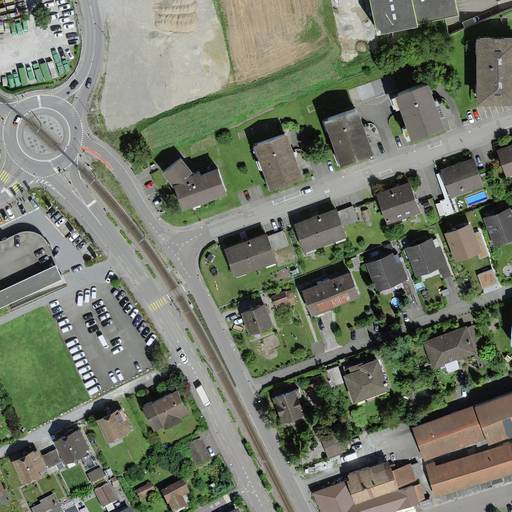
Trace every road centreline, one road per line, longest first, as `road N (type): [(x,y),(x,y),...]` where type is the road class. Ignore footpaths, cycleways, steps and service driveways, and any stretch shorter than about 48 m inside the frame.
road 1 (residential): [(171,250),(511,121)]
road 2 (residential): [(244,387),(511,289)]
road 3 (unclassified): [(187,359),(55,166)]
road 4 (residential): [(187,359),(0,453)]
road 5 (unknown): [(99,274),(131,324),(131,346),(120,354),(96,349),(65,289)]
road 6 (residential): [(244,387),(171,250)]
road 7 (residential): [(171,250),(117,169),(76,143)]
road 8 (unclassified): [(187,359),(250,486)]
road 9 (residential): [(305,511),(244,387)]
